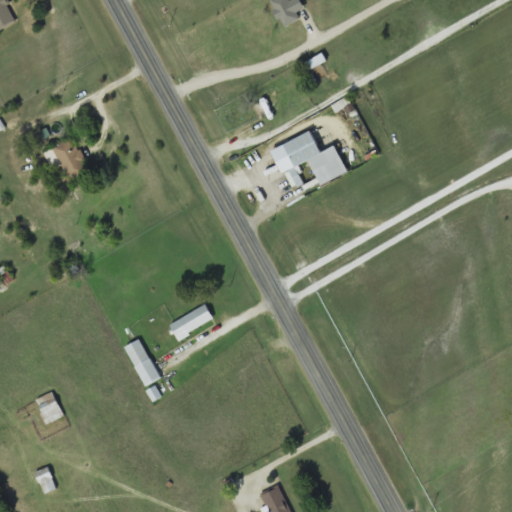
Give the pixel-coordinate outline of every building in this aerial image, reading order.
[(0,0),(0,30),(16,22),(5,0),(0,0)] [(350,174),(338,147),(323,154),(314,133),(287,145),(298,169),(288,173),(295,189),(307,183),(300,168),(312,163),(322,187),(350,174)] [(53,148),(54,152),(47,155),(55,170),(63,166),(72,185),(92,176),(74,138),(53,148)] [(181,341),(216,320),(207,305),(172,326),(181,341)] [(127,349),(148,388),(163,379),(142,340),(127,349)] [(37,401),(48,425),(65,417),(54,393),(37,401)] [(58,491),(50,468),(37,473),(45,495),(58,491)] [(293,511),(281,487),(263,496),(271,511),(293,511)]
